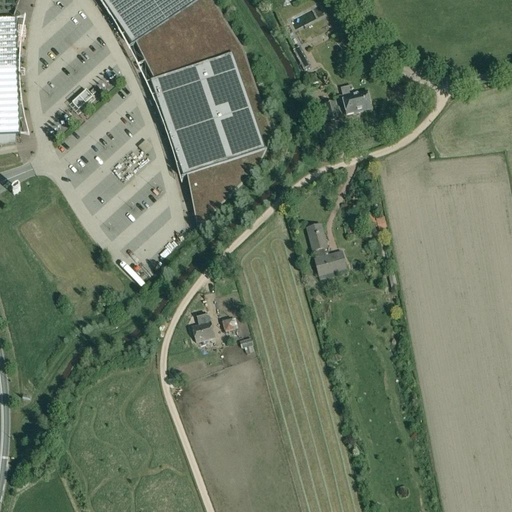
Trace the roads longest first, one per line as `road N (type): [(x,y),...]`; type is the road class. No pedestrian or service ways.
road 1 (unclassified): [(446,86),(402,140),(290,192),(191,292),(171,328),(166,384),(212,511)]
road 2 (residential): [(51,161),(125,268),(179,221),(141,91),(86,0)]
road 3 (residential): [(42,0),(31,59),(44,147)]
road 4 (unclassified): [(446,86),(390,58),(349,0)]
